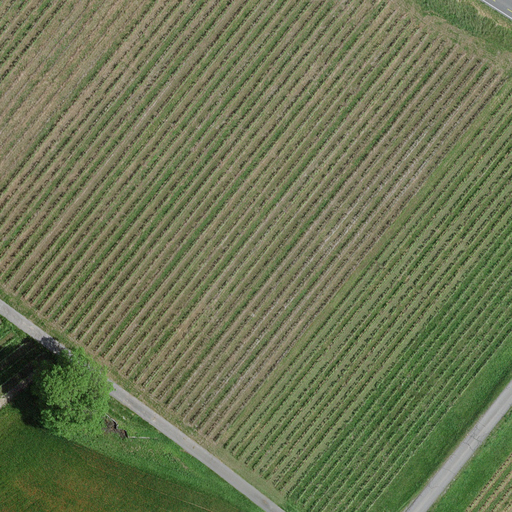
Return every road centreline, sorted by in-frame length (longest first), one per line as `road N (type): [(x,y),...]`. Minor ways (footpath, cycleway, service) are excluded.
road 1 (unclassified): [(275,511),(0,304)]
road 2 (unclassified): [(511,393),(417,511)]
